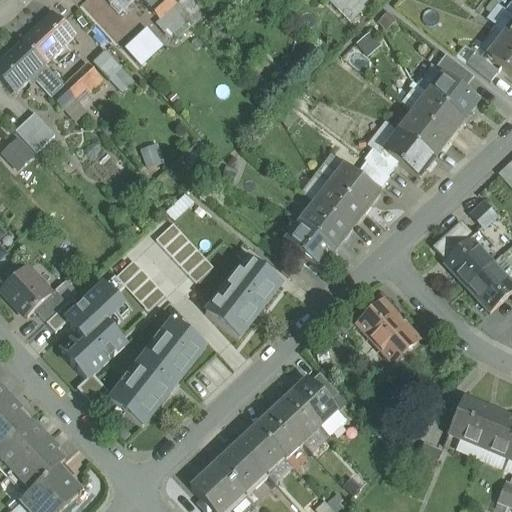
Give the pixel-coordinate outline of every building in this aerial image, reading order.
[(103,0),(118,16),(135,0),(103,0)] [(159,0),(138,0),(148,10),(159,0)] [(171,11),(161,0),(159,0),(148,10),(159,22),(171,11)] [(182,0),(161,0),(171,11),(182,0)] [(206,14),(192,0),(182,0),(171,11),(184,25),(185,25),(189,29),(206,14)] [(347,23),(370,0),(369,0),(329,0),(327,3),(347,23)] [(159,22),(156,24),(169,39),(184,25),(171,11),(159,22)] [(52,16),(21,45),(43,69),(74,40),(52,16)] [(145,28),(123,49),(140,67),(162,46),(145,28)] [(511,47),(505,43),(505,42),(503,40),(496,50),(498,52),(491,61),(511,77),(511,47)] [(43,69),(21,45),(0,64),(0,84),(13,98),(32,80),(43,69)] [(121,72),(105,54),(93,65),(109,83),(121,72)] [(498,74),(474,55),(465,66),(490,85),(498,74)] [(474,79),(445,57),(434,71),(443,78),(477,104),(480,100),(466,89),(474,79)] [(87,67),(63,90),(74,101),(85,91),(89,96),(103,83),(87,67)] [(63,90),(43,69),(32,80),(51,101),(63,90)] [(121,72),(109,83),(121,96),(133,85),(121,72)] [(477,104),(443,78),(442,78),(435,88),(438,90),(431,99),(431,100),(462,124),(470,113),(477,104)] [(51,101),(62,113),(74,101),(63,90),(51,101)] [(462,124),(431,100),(431,99),(428,97),(420,107),(423,110),(417,118),(416,119),(447,143),(455,132),(462,124)] [(447,143),(416,119),(417,118),(414,116),(406,126),(409,129),(402,137),(402,138),(432,162),(433,162),(441,151),(440,151),(447,143)] [(34,117),(14,135),(19,140),(35,157),(54,139),(34,117)] [(432,162),(402,138),(402,137),(399,135),(391,146),(394,149),(387,158),(418,181),(426,170),(432,162)] [(20,171),(35,157),(19,140),(4,154),(20,171)] [(145,169),(163,163),(156,144),(138,150),(145,169)] [(395,170),(372,152),(364,163),(366,164),(387,180),(388,179),(395,170)] [(387,180),(366,164),(356,178),(378,196),(389,181),(388,179),(387,180)] [(511,174),(507,169),(498,177),(511,192),(511,174)] [(356,178),(345,170),(336,181),(339,184),(333,191),(333,192),(364,216),(372,206),(372,205),(379,196),(378,196),(356,178)] [(364,216),(333,192),(333,191),(330,189),(322,199),(325,201),(318,210),(349,235),(357,225),(357,224),(364,216)] [(165,212),(172,221),(191,206),(185,197),(165,212)] [(18,231),(36,218),(24,202),(6,215),(18,231)] [(484,205),(469,218),(482,232),(496,219),(484,205)] [(315,208),(308,218),(311,220),(304,229),(303,230),(334,253),(334,254),(342,243),(349,235),(318,210),(315,208)] [(460,225),(432,251),(445,265),(469,242),(470,243),(474,240),(460,225)] [(195,284),(212,268),(171,226),(154,242),(195,284)] [(334,253),(303,230),(304,229),(301,227),(293,236),(296,239),(289,248),(320,272),(327,262),(334,253)] [(470,243),(469,242),(445,265),(444,266),(467,291),(491,268),(482,258),(483,257),(470,243)] [(248,261),(206,316),(238,342),(281,287),(248,261)] [(133,262),(115,277),(145,310),(162,295),(133,262)] [(501,279),(491,268),(467,291),(490,316),(511,295),(511,288),(502,278),(501,279)] [(50,298),(25,271),(1,293),(27,321),(34,314),(51,299),(50,298)] [(104,289),(65,325),(84,346),(66,363),(86,385),(125,348),(105,327),(124,310),(104,289)] [(51,299),(34,314),(46,326),(66,307),(54,294),(50,298),(51,299)] [(418,343),(383,305),(372,315),(357,328),(393,367),(418,343)] [(364,306),(337,330),(345,339),(357,328),(372,315),(364,306)] [(173,325),(110,404),(142,430),(205,350),(173,325)] [(338,397),(319,376),(309,386),(329,406),(338,397)] [(309,386),(306,382),(289,398),(319,431),(327,440),(344,424),(335,415),(336,414),(335,413),(329,406),(309,386)] [(0,412),(11,403),(0,391),(0,412)] [(338,397),(329,406),(335,413),(345,404),(338,397)] [(319,431),(289,398),(272,415),(302,447),(319,431)] [(497,417),(460,401),(446,437),(482,452),(497,417)] [(11,403),(0,412),(0,449),(26,425),(18,417),(21,414),(11,403)] [(302,447),(272,415),(255,431),(280,458),(285,463),(302,447)] [(511,422),(497,417),(482,452),(511,464),(511,422)] [(26,425),(0,449),(0,473),(6,481),(47,443),(35,430),(33,432),(26,425)] [(280,458),(255,431),(237,447),(264,476),(264,477),(266,478),(275,470),(272,466),(280,458)] [(47,443),(6,481),(16,492),(21,487),(29,496),(57,471),(63,466),(54,457),(57,454),(47,443)] [(264,476),(237,447),(215,467),(242,497),(264,477),(264,476)] [(440,456),(421,448),(413,468),(432,475),(440,456)] [(242,497),(215,467),(190,491),(209,511),(231,511),(245,500),(242,497)] [(29,496),(21,505),(27,511),(64,511),(81,497),(57,471),(29,496)] [(511,511),(511,489),(503,486),(495,506),(511,511)] [(334,493),(313,511),(314,511),(339,511),(346,506),(334,493)]
